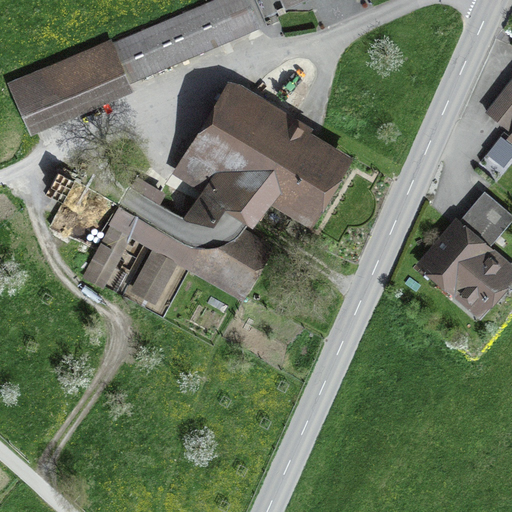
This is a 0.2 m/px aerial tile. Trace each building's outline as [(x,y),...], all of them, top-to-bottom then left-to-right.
[(140,79),(258,30),(245,0),(219,0),(81,58),(93,88),(136,71),(140,79)] [(278,0),(286,15),(317,0),(278,0)] [(81,58),(10,87),(23,118),(93,88),(81,58)] [(367,169),(230,80),(172,169),(210,194),(203,200),(258,236),(274,211),(320,241),(367,169)] [(131,184),(110,222),(239,294),(260,256),(131,184)] [(511,299),(511,264),(462,221),(418,272),(484,330),(511,299)]
